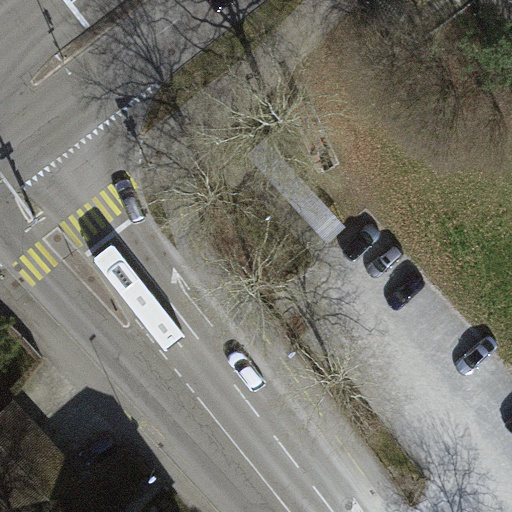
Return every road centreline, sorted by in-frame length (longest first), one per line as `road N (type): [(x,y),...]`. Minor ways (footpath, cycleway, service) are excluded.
road 1 (tertiary): [(0,185),(279,511)]
road 2 (secondary): [(0,156),(209,0)]
